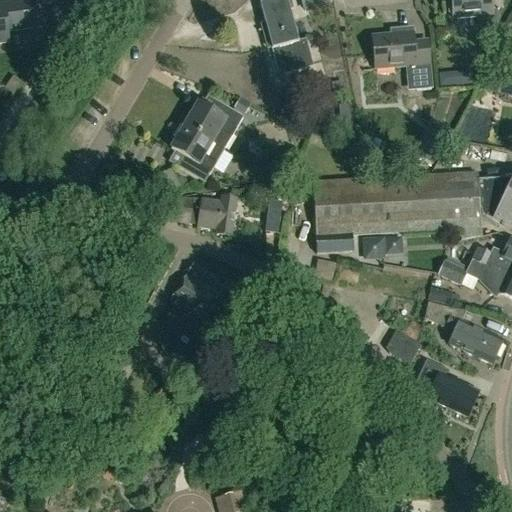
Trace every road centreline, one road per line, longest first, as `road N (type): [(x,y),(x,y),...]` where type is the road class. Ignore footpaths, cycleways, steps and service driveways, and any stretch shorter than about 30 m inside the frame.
road 1 (residential): [(511,495),(486,497),(463,484),(364,359),(290,288),(210,244),(56,215)]
road 2 (residential): [(56,215),(181,0)]
